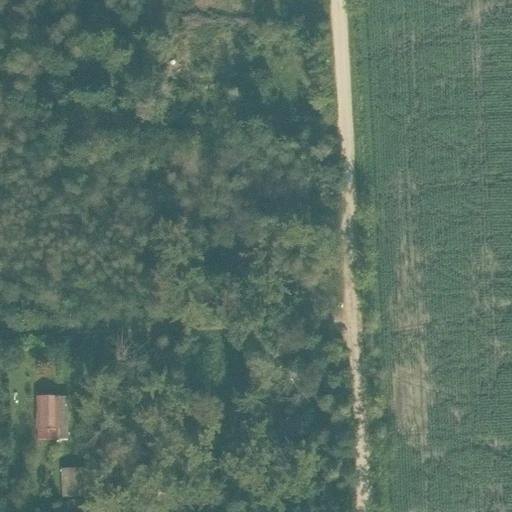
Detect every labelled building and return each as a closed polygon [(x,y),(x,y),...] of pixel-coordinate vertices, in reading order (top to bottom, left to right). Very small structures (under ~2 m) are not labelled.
[(181,48),(184,78),(217,75),(214,45),(181,48)] [(129,67),(161,70),(162,53),(131,50),(129,67)] [(157,140),(204,144),(207,113),(193,111),(191,134),(180,133),(180,132),(159,130),(157,140)] [(247,143),(280,140),(278,119),(245,123),(247,143)] [(123,136),(153,140),(154,129),(124,125),(123,136)] [(247,247),(220,245),(220,256),(227,257),(226,268),(245,269),(247,247)] [(337,333),(312,331),(312,347),(336,348),(337,333)] [(257,357),(236,356),(236,379),(257,380),(257,357)] [(220,382),(212,382),(212,402),(221,402),(220,382)] [(37,398),(35,440),(67,441),(68,398),(37,398)] [(281,408),(227,406),(228,435),(248,436),(249,426),(281,427),(281,408)] [(148,467),(151,485),(161,483),(158,465),(148,467)] [(60,470),(61,499),(85,497),(84,468),(60,470)]
